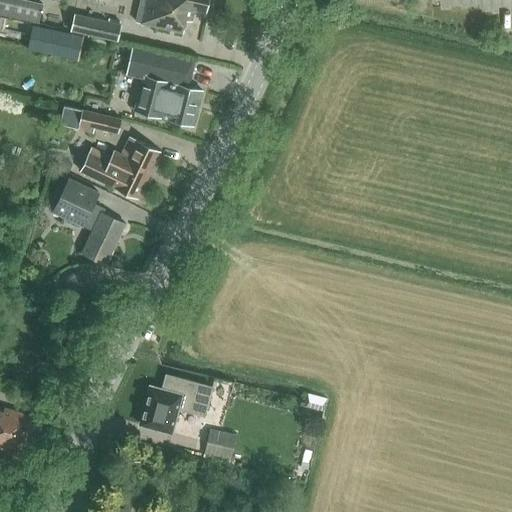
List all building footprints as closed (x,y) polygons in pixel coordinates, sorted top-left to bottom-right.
[(0,0),(0,13),(39,22),(42,5),(19,0),(0,0)] [(139,0),(134,21),(182,32),(185,19),(191,21),(194,10),(206,13),(208,0),(139,0)] [(71,30),(117,40),(121,25),(74,14),(71,30)] [(82,36),(33,25),(27,49),(77,60),(82,36)] [(194,65),(132,49),(126,72),(144,77),(136,110),(194,125),(203,91),(189,88),(194,65)] [(64,105),(59,125),(93,132),(94,127),(117,133),(121,118),(64,105)] [(90,145),(79,169),(136,197),(159,151),(129,136),(120,153),(112,149),(109,155),(90,145)] [(98,193),(69,179),(53,213),(79,224),(92,230),(82,252),(107,263),(126,223),(103,212),(105,208),(93,203),(98,193)] [(204,415),(212,387),(166,374),(162,389),(152,386),(150,385),(149,387),(150,388),(140,422),(139,424),(141,425),(171,433),(178,408),(204,415)] [(0,453),(20,459),(32,417),(3,408),(2,412),(0,411),(0,453)] [(206,454),(230,460),(237,431),(213,426),(206,454)] [(104,511),(154,511),(155,510),(142,506),(147,488),(126,482),(120,501),(109,498),(104,511)]
